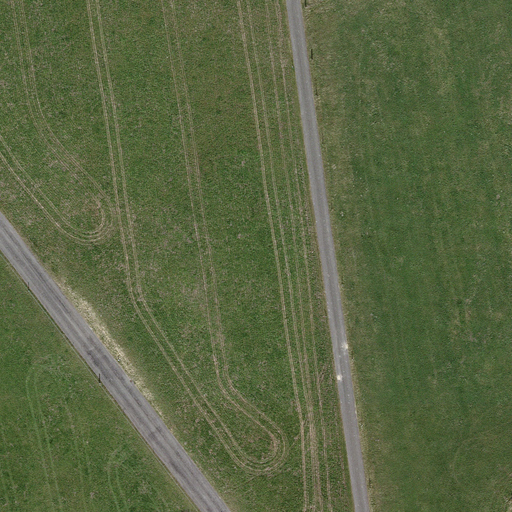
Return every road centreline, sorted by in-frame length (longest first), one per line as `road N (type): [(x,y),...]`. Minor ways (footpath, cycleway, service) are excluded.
road 1 (track): [(363,511),(295,0)]
road 2 (unclassified): [(214,511),(0,235)]
